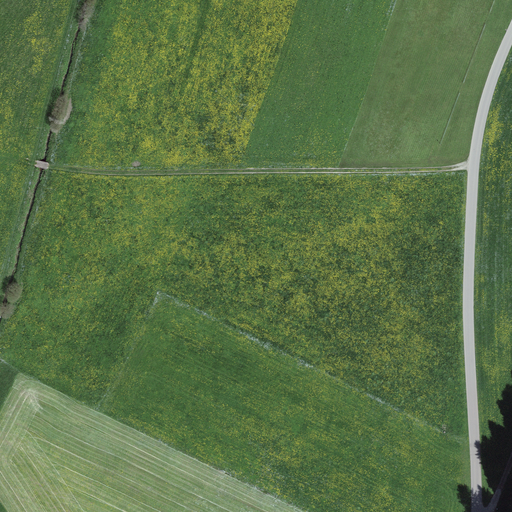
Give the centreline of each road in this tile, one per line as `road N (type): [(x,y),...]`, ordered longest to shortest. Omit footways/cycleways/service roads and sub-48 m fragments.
road 1 (unclassified): [(511,30),(471,165),(474,511)]
road 2 (track): [(32,162),(114,172),(471,165)]
